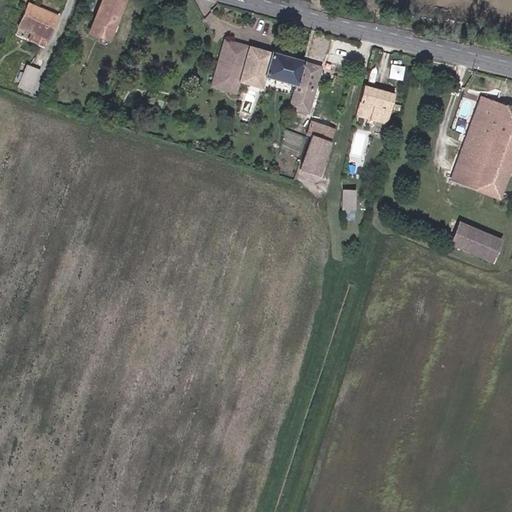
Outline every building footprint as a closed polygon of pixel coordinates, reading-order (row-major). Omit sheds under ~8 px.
[(38,0),(29,0),(29,2),(50,10),(52,5),(38,0)] [(101,0),(90,29),(110,37),(124,1),(120,0),(101,0)] [(50,10),(29,2),(22,20),(28,23),(26,29),(49,38),(61,9),(52,5),(50,10)] [(295,86),(302,61),(224,38),(211,85),(236,92),(239,81),(261,87),(264,77),(295,86)] [(295,86),(289,107),(309,113),(322,66),(302,61),(295,86)] [(23,62),(16,86),(34,90),(40,67),(23,62)] [(391,63),(389,76),(402,77),(404,65),(391,63)] [(386,122),(394,94),(365,86),(360,101),(375,106),(372,118),(386,122)] [(498,197),(511,161),(511,106),(482,96),(450,178),(498,197)] [(311,169),(320,173),(336,129),(312,119),(307,133),(312,135),(299,166),(310,171),(311,169)] [(332,178),(320,173),(311,169),(310,171),(306,181),(327,190),(332,178)] [(355,208),(354,189),(343,190),(345,209),(355,208)] [(493,261),(502,239),(458,222),(450,244),(493,261)]
